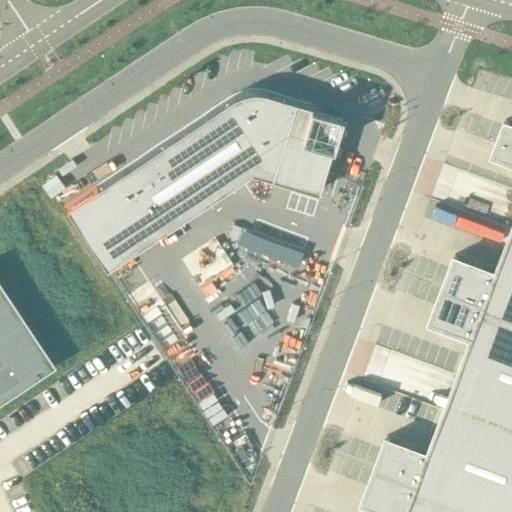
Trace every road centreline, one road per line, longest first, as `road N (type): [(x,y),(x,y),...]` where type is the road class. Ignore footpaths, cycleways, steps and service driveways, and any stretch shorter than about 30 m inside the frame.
road 1 (unclassified): [(0,166),(178,48),(239,22),(303,29),(439,74)]
road 2 (unclassified): [(274,511),(439,74)]
